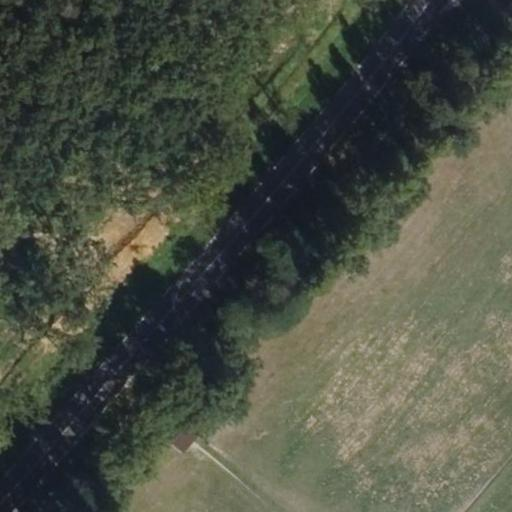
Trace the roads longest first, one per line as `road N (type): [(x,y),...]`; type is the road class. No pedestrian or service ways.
road 1 (primary): [(0,498),(429,0)]
road 2 (track): [(0,141),(138,0)]
